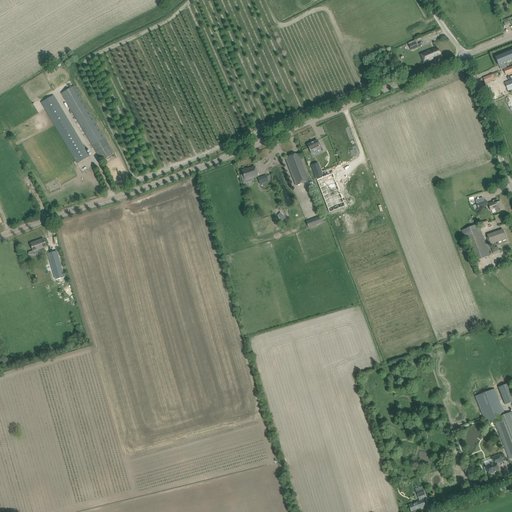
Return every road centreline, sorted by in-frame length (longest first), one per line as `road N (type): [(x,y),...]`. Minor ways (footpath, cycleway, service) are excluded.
road 1 (unclassified): [(0,237),(173,178),(463,56)]
road 2 (track): [(87,511),(267,467),(277,470),(289,511)]
road 3 (unclassified): [(511,191),(463,56)]
